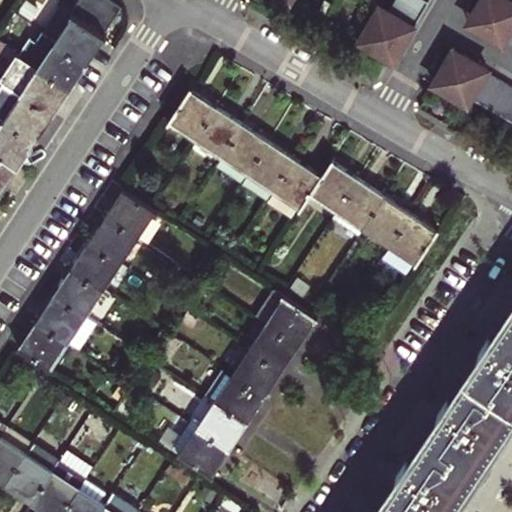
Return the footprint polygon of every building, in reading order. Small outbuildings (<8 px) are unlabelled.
[(401,0),(392,0),(388,8),(413,23),(420,11),(401,0)] [(401,0),(420,11),(427,0),(401,0)] [(479,0),(467,20),(500,39),(502,41),(505,36),(511,24),(511,1),(510,0),(479,0)] [(379,3),(359,37),(385,52),(388,54),(393,57),(413,23),(388,8),(379,3)] [(85,59),(103,32),(73,12),(54,40),(85,59)] [(68,86),(85,59),(54,40),(37,66),(68,86)] [(467,100),(471,94),(484,71),(487,66),(452,45),(432,80),(467,100)] [(50,112),(68,86),(37,66),(18,53),(1,80),(20,92),(50,112)] [(483,101),(497,78),(484,71),(471,94),(483,101)] [(496,109),(509,85),(497,78),(483,101),(496,109)] [(197,134),(217,104),(189,85),(169,115),(197,134)] [(508,116),(511,108),(511,86),(509,85),(496,109),(508,116)] [(34,137),(50,112),(20,92),(3,117),(34,137)] [(223,151),(242,121),(217,104),(197,134),(223,151)] [(0,153),(16,164),(34,137),(3,117),(0,121),(0,153)] [(249,169),(269,139),(242,121),(223,151),(249,169)] [(274,186),(294,155),(269,139),(249,169),(274,186)] [(0,188),(16,164),(0,153),(0,188)] [(311,188),(320,173),(294,155),(274,186),(300,203),(311,188)] [(339,206),(358,176),(331,158),(320,173),(311,188),(339,206)] [(364,222),(384,193),(358,176),(339,206),(333,214),(359,230),(364,222)] [(154,207),(122,187),(105,213),(137,234),(154,207)] [(390,240),(410,210),(384,193),(364,222),(390,240)] [(418,257),(437,228),(410,210),(390,240),(418,257)] [(137,234),(105,213),(88,239),(119,260),(137,234)] [(119,260),(88,239),(71,265),(102,286),(119,260)] [(102,286),(71,265),(54,291),(85,312),(102,286)] [(265,320),(297,340),(314,313),(273,286),(254,313),(265,320)] [(85,312),(54,291),(36,317),(68,338),(85,312)] [(448,511),(455,503),(498,435),(511,415),(511,304),(490,338),(485,335),(477,347),(482,350),(449,399),(444,396),(435,410),(440,414),(407,462),(402,459),(394,470),(399,474),(373,511),(448,511)] [(68,338),(36,317),(19,344),(50,364),(68,338)] [(247,347),(280,366),(297,340),(265,320),(247,347)] [(168,332),(155,351),(168,361),(182,341),(168,332)] [(230,373),(262,392),(280,366),(247,347),(230,373)] [(204,391),(245,418),(262,392),(230,373),(220,367),(204,391)] [(187,418),(228,445),(245,418),(204,391),(187,418)] [(169,444),(211,471),(228,445),(187,418),(169,444)] [(0,428),(0,476),(5,480),(31,442),(2,425),(0,428)] [(5,480),(32,498),(57,460),(31,442),(5,480)] [(32,498),(52,511),(60,511),(84,477),(57,460),(32,498)] [(60,511),(98,511),(110,495),(84,477),(60,511)] [(98,511),(135,511),(110,495),(98,511)]
